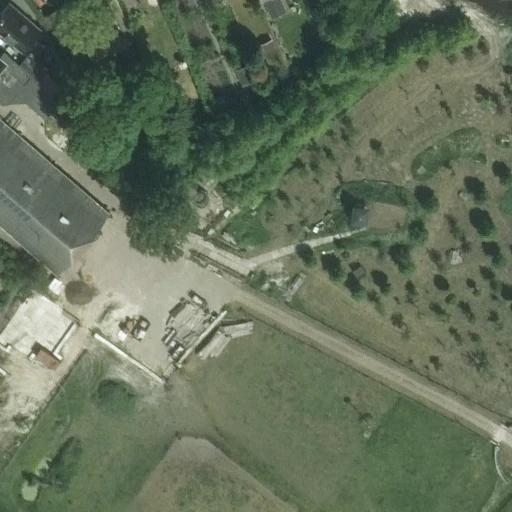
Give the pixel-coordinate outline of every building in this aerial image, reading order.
[(108,0),(107,1),(123,29),(131,25),(117,0),(108,0)] [(285,7),(281,0),(268,0),(266,1),(271,13),(285,7)] [(47,71),(38,62),(49,49),(35,36),(41,29),(11,2),(0,15),(0,30),(23,50),(30,55),(21,63),(32,75),(36,80),(47,71)] [(59,7),(44,15),(55,36),(70,27),(59,7)] [(133,43),(127,31),(91,48),(96,59),(133,43)] [(32,75),(21,63),(15,58),(15,59),(5,50),(1,55),(0,54),(0,99),(3,103),(8,102),(32,75)] [(259,78),(256,71),(240,77),(243,85),(259,78)] [(227,105),(223,96),(214,99),(217,109),(227,105)] [(0,221),(59,272),(109,213),(11,129),(0,119),(0,221)]
